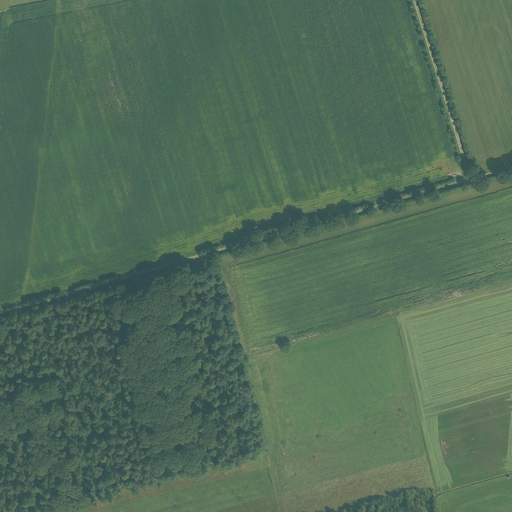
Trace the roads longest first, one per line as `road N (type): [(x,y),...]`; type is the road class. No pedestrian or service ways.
road 1 (unclassified): [(511,167),(0,312)]
road 2 (track): [(210,254),(279,511)]
road 3 (track): [(470,178),(415,0)]
